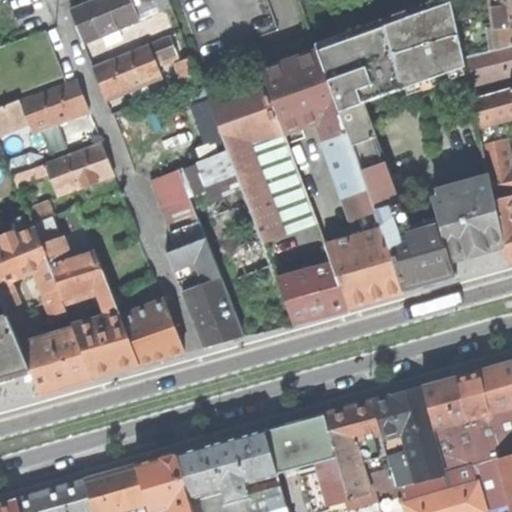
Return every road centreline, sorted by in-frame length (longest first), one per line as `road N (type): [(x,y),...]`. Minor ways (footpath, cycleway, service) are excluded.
road 1 (primary): [(511,285),(0,429)]
road 2 (primary): [(0,467),(511,324)]
